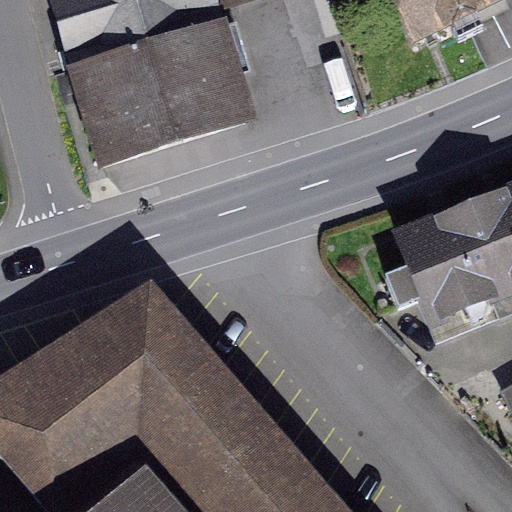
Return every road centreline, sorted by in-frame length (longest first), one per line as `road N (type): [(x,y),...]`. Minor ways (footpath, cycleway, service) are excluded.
road 1 (tertiary): [(511,111),(427,147),(71,264)]
road 2 (residential): [(0,24),(71,264)]
